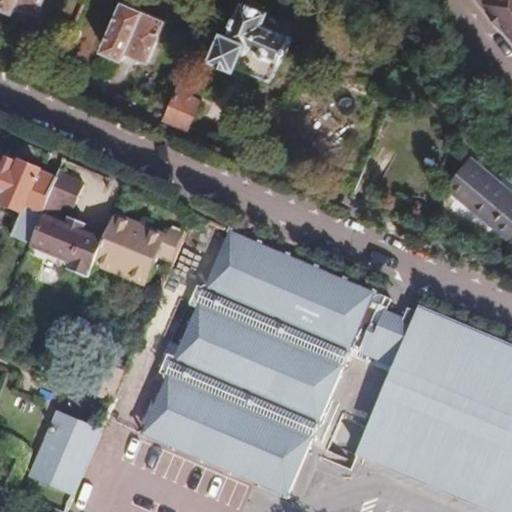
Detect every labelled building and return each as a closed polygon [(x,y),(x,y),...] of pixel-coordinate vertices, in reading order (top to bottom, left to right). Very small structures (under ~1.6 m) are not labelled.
[(46,0),(0,0),(0,3),(17,11),(20,4),(41,13),(46,0)] [(272,10),(247,0),(232,35),(227,33),(216,58),(245,71),(247,67),(274,79),(282,62),(285,62),(297,36),(266,22),(272,10)] [(490,7),(511,33),(511,0),(492,0),(495,3),(490,7)] [(168,20),(125,2),(104,49),(124,57),(127,50),(151,60),(168,20)] [(185,75),(167,114),(190,124),(201,98),(192,94),(198,80),(185,75)] [(35,243),(47,214),(44,212),(58,179),(42,172),(43,169),(26,161),(24,165),(7,158),(0,173),(0,198),(25,209),(14,234),(35,243)] [(511,189),(474,158),(452,185),(511,234),(511,189)] [(88,185),(61,173),(58,179),(44,212),(47,214),(68,222),(69,218),(73,220),(88,185)] [(167,234),(117,212),(106,238),(96,261),(146,282),(158,253),(167,234)] [(89,275),(96,261),(106,238),(86,230),(87,226),(73,220),(69,218),(68,222),(47,214),(35,243),(33,248),(73,266),(70,273),(91,282),(93,277),(89,275)] [(218,223),(200,216),(192,235),(199,237),(196,244),(206,249),(218,223)] [(167,234),(158,253),(172,260),(183,235),(169,228),(167,234)] [(226,234),(144,423),(143,425),(148,435),(282,494),(290,491),(312,442),(327,407),(341,413),(340,416),(367,427),(358,450),(502,511),(511,511),(511,348),(417,308),(416,313),(409,310),(405,319),(387,311),(389,306),(385,304),(388,296),(236,231),(226,234)] [(84,390),(111,402),(123,373),(96,361),(84,390)] [(327,407),(312,442),(326,449),(340,416),(341,413),(327,407)] [(31,478),(70,496),(98,432),(58,414),(31,478)]
